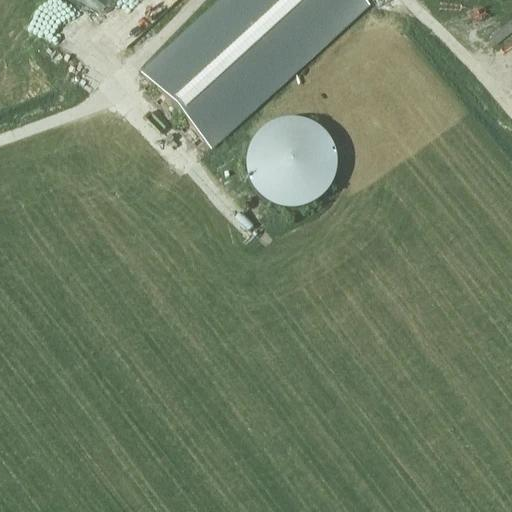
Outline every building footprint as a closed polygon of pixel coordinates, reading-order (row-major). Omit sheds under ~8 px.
[(111,0),(75,0),(89,17),(111,0)] [(133,0),(129,2),(145,28),(168,14),(159,0),(133,0)] [(210,151),(368,8),(360,0),(224,0),(142,76),(210,151)] [(102,17),(125,48),(147,31),(124,1),(102,17)] [(34,32),(49,37),(55,17),(40,12),(34,32)] [(294,123),(290,123),(286,123),(282,124),(278,125),(274,126),(271,127),(267,129),(264,131),(260,134),(258,136),(255,139),(252,143),(250,146),(248,149),(247,153),(246,157),(245,161),(244,165),(244,169),(244,173),(245,177),(246,180),(247,184),(248,188),(250,191),(252,195),(255,198),(258,201),(260,204),(264,206),(267,208),(271,210),(274,212),(278,213),(282,214),(286,214),(290,214),(294,214),(298,214),(302,213),(305,212),(309,210),(313,208),(316,206),(319,204),(322,201),(325,198),(327,195),(329,191),(331,188),(333,184),(334,180),(335,177),(335,173),(335,169),(335,165),(335,161),(334,157),(333,153),(331,149),(329,146),(327,143),(325,139),(322,136),(319,134),(316,131),(313,129),(309,127),(305,126),(302,125),(298,124),(294,123)]
